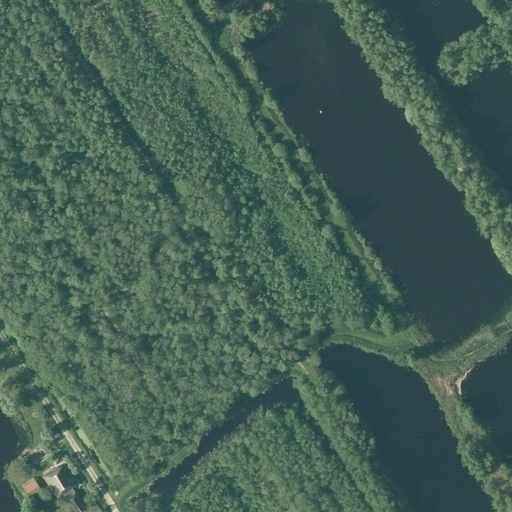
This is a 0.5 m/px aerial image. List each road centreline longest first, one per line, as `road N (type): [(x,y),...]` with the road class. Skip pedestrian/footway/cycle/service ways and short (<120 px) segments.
road 1 (track): [(183,445),(329,335),(382,343),(400,331),(192,0)]
road 2 (track): [(106,497),(0,330)]
road 3 (track): [(399,511),(297,355)]
